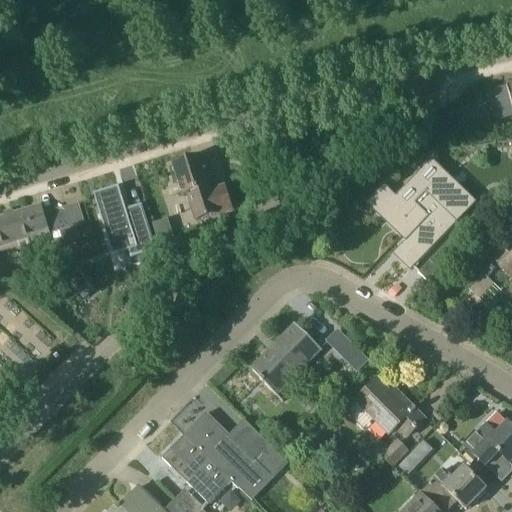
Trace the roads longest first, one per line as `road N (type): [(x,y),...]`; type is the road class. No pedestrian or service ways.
road 1 (residential): [(0,457),(94,357),(275,205),(418,111),(425,73)]
road 2 (residential): [(56,511),(278,286),(305,279),(333,285),(511,391)]
road 3 (residential): [(0,187),(425,73)]
